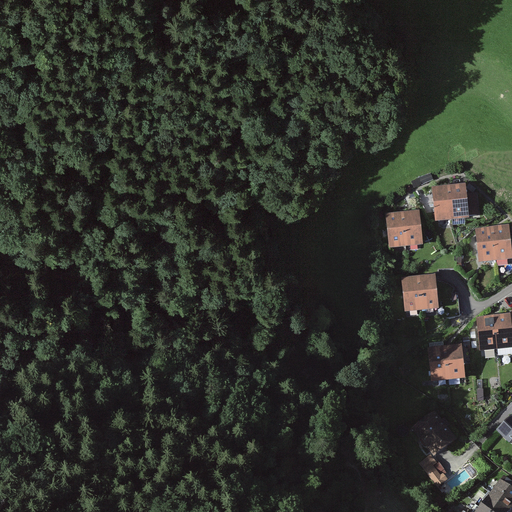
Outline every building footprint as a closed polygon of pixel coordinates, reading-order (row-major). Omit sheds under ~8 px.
[(466,188),(449,190),(452,225),(469,223),(469,218),(479,217),(476,195),(466,196),(466,188)] [(432,192),(435,227),(452,225),(449,190),(432,192)] [(422,249),(419,216),(386,219),(389,252),(422,249)] [(511,263),(508,230),(475,233),(478,266),(511,263)] [(438,314),(434,279),(401,282),(405,317),(438,314)] [(511,352),(511,339),(509,318),(476,322),(480,356),(511,352)] [(464,381),(461,349),(428,353),(432,385),(464,381)] [(455,442),(435,416),(413,433),(433,459),(455,442)] [(511,418),(499,432),(511,445),(511,418)] [(508,511),(511,508),(511,491),(501,483),(479,511),(508,511)] [(439,511),(447,506),(441,499),(433,506),(438,511),(439,511)]
